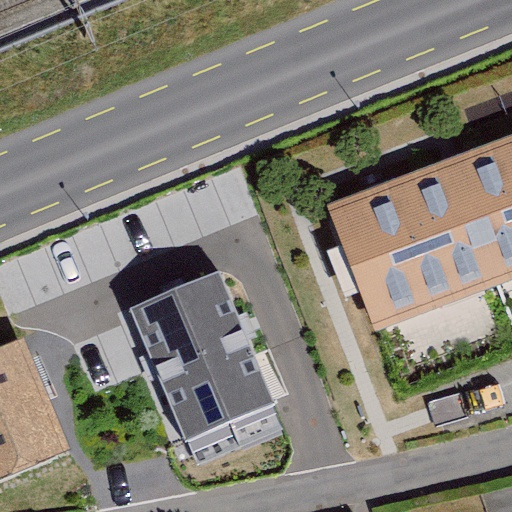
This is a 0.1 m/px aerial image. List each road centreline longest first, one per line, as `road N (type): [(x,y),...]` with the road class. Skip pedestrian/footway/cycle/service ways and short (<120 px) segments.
road 1 (primary): [(0,199),(489,0)]
road 2 (residential): [(146,511),(511,460)]
